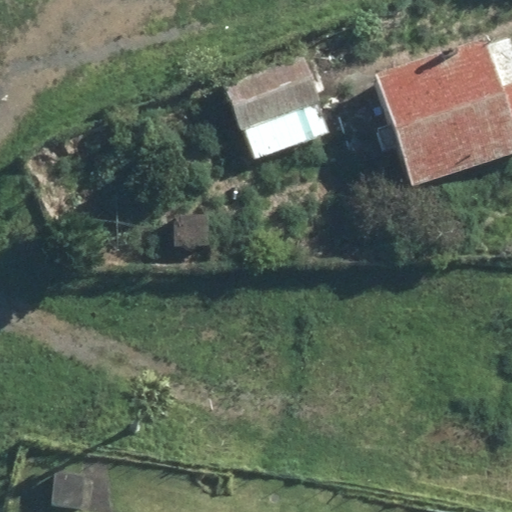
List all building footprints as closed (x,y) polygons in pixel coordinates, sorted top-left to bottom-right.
[(511,100),(487,36),(361,84),(406,201),(511,160),(511,100)] [(293,61),(213,93),(244,172),(325,140),(293,61)] [(208,219),(155,216),(153,259),(206,262),(208,219)] [(511,492),(511,277),(463,274),(448,488),(511,492)] [(132,340),(134,297),(94,295),(92,339),(132,340)] [(406,471),(442,332),(325,302),(283,461),(349,478),(354,457),(406,471)] [(85,511),(89,478),(41,473),(37,510),(51,511),(85,511)]
